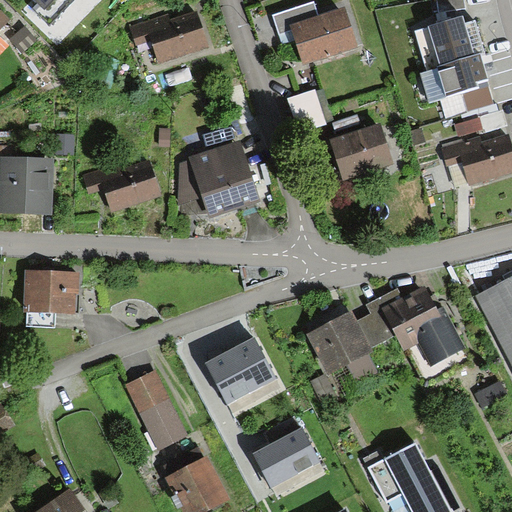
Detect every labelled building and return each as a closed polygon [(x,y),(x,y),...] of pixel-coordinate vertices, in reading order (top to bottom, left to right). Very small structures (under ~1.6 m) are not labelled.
[(24,0),(33,9),(42,0),(24,0)] [(467,0),(439,0),(440,10),(468,8),(467,0)] [(191,8),(135,25),(149,71),(205,54),(191,8)] [(347,9),(285,26),(297,69),(358,52),(347,9)] [(469,9),(405,30),(425,89),(489,68),(469,9)] [(0,10),(0,37),(13,23),(0,10)] [(320,89),(292,97),(302,131),(330,124),(320,89)] [(511,176),(511,161),(499,119),(441,137),(459,193),(511,176)] [(400,169),(387,128),(325,148),(338,188),(400,169)] [(245,135),(186,153),(207,220),(266,202),(245,135)] [(52,160),(0,156),(0,217),(47,221),(52,160)] [(146,156),(80,175),(93,217),(159,197),(146,156)] [(77,266),(25,265),(23,321),(76,322),(77,266)] [(511,281),(477,300),(511,364),(511,281)] [(402,298),(397,290),(369,305),(373,313),(358,321),(353,312),(320,329),(309,335),(329,372),(348,362),(357,378),(376,368),(372,347),(394,335),(403,352),(418,344),(431,367),(465,349),(442,308),(438,310),(432,298),(425,286),(402,298)] [(206,360),(229,405),(276,381),(253,336),(206,360)] [(152,371),(127,382),(159,453),(185,442),(152,371)] [(326,375),(312,381),(326,409),(340,402),(326,375)] [(501,382),(473,396),(480,410),(508,396),(501,382)] [(0,438),(20,426),(5,403),(0,406),(0,438)] [(300,428),(253,453),(272,490),(320,466),(300,428)] [(452,511),(415,443),(369,468),(387,502),(401,494),(410,511),(452,511)] [(208,453),(167,475),(186,511),(213,511),(233,501),(208,453)] [(76,511),(65,497),(46,511),(76,511)]
